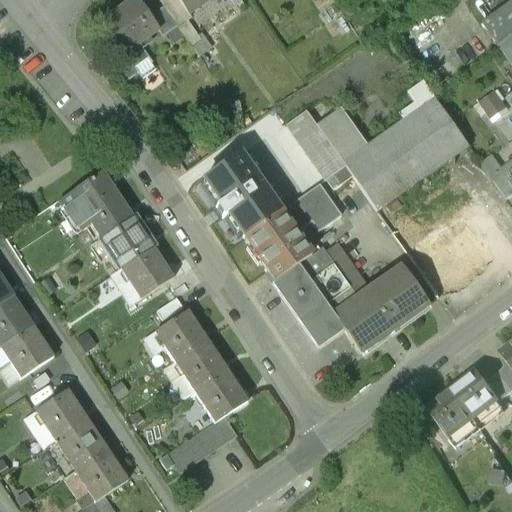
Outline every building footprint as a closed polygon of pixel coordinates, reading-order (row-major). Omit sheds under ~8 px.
[(136,0),(135,0),(100,25),(122,57),(158,32),(149,19),(136,0)] [(173,0),(174,1),(183,14),(185,13),(204,0),(173,0)] [(244,0),(227,0),(233,8),(244,0)] [(183,14),(174,1),(163,9),(163,10),(176,28),(177,30),(186,24),(190,21),(185,13),(183,14)] [(511,2),(481,25),(511,68),(511,103),(510,105),(511,107),(511,2)] [(176,28),(163,10),(149,19),(158,32),(162,38),(176,28)] [(210,50),(190,21),(186,24),(199,44),(191,50),(198,59),(210,50)] [(186,24),(177,30),(191,50),(199,44),(186,24)] [(141,45),(113,65),(127,84),(138,76),(142,80),(158,69),(141,45)] [(489,120),(508,106),(496,90),(477,104),(489,120)] [(360,153),(342,166),(344,169),(352,180),(377,215),(468,150),(433,101),(360,153)] [(316,128),(305,114),(284,129),(323,184),(325,183),(344,169),(342,166),(316,128)] [(316,128),(342,166),(360,153),(334,116),(316,128)] [(243,240),(280,214),(240,157),(203,182),(219,206),(215,209),(221,220),(227,216),(243,240)] [(511,198),(511,191),(509,186),(490,158),(479,165),(505,204),(511,198)] [(352,180),(344,169),(325,183),(333,194),(352,180)] [(102,174),(58,203),(69,219),(112,190),(102,174)] [(280,214),(243,240),(274,284),(310,259),(294,236),(311,224),(318,234),(340,218),(318,187),(280,214)] [(112,190),(69,219),(79,235),(91,227),(100,242),(133,221),(112,190)] [(396,202),(386,210),(391,217),(402,210),(396,202)] [(483,211),(463,224),(477,243),(496,230),(483,211)] [(100,242),(91,248),(111,278),(152,251),(133,221),(100,242)] [(420,254),(418,256),(445,295),(491,263),(477,243),(463,224),(420,254)] [(437,301),(445,295),(418,256),(420,254),(402,228),(391,235),(437,301)] [(314,246),(321,255),(336,245),(329,236),(314,246)] [(172,281),(152,251),(111,278),(131,308),(172,281)] [(310,259),(274,284),(320,351),(344,335),(333,318),(353,304),(319,253),(310,259)] [(353,304),(333,318),(344,335),(359,356),(427,308),(400,270),(353,304)] [(0,308),(12,301),(0,283),(0,308)] [(12,301),(0,308),(0,350),(0,351),(31,331),(12,301)] [(155,314),(162,324),(182,311),(175,301),(155,314)] [(187,314),(145,342),(155,357),(165,351),(175,365),(206,344),(187,314)] [(0,351),(0,372),(10,366),(21,382),(52,361),(31,331),(0,351)] [(206,344),(175,365),(194,395),(226,375),(206,344)] [(511,344),(498,355),(508,368),(511,373),(511,344)] [(511,392),(511,391),(511,373),(508,368),(499,375),(511,392)] [(226,375),(194,395),(214,426),(224,419),(246,405),(226,375)] [(500,401),(511,392),(499,375),(487,383),(500,401)] [(496,405),(474,376),(450,393),(479,431),(495,419),(489,410),(496,405)] [(479,431),(450,393),(425,412),(447,441),(454,437),(460,445),(479,431)] [(86,424),(66,394),(26,421),(35,435),(45,429),(55,444),(86,424)] [(420,418),(410,424),(422,444),(432,438),(420,418)] [(224,419),(214,426),(226,444),(236,437),(224,419)] [(55,444),(45,451),(65,481),(106,454),(86,424),(55,444)] [(226,444),(214,426),(204,433),(216,450),(226,444)] [(216,450),(204,433),(195,439),(206,457),(216,450)] [(206,457),(195,439),(185,445),(197,463),(206,457)] [(197,463),(185,445),(176,451),(188,469),(197,463)] [(188,469),(176,451),(167,457),(178,475),(188,469)] [(65,481),(63,482),(83,511),(84,511),(94,505),(104,498),(126,484),(106,454),(65,481)] [(112,511),(104,498),(94,505),(98,511),(112,511)]
